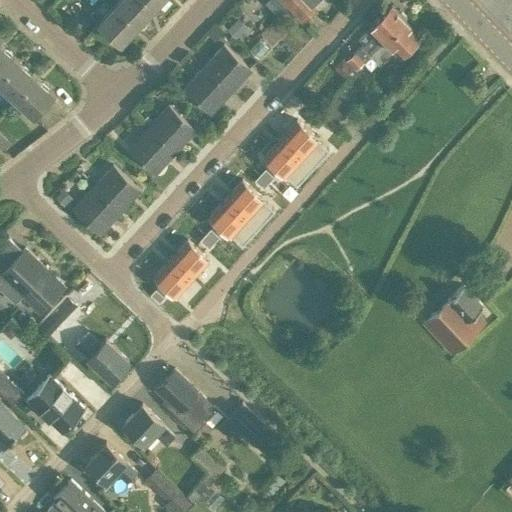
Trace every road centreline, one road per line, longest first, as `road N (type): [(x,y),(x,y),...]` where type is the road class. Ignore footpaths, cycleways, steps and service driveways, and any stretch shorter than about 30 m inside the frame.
road 1 (residential): [(362,0),(110,272)]
road 2 (residential): [(14,511),(172,339)]
road 3 (residential): [(12,0),(116,94)]
road 4 (residential): [(110,272),(15,172)]
road 5 (residential): [(116,94),(208,0)]
road 6 (residential): [(15,172),(116,94)]
